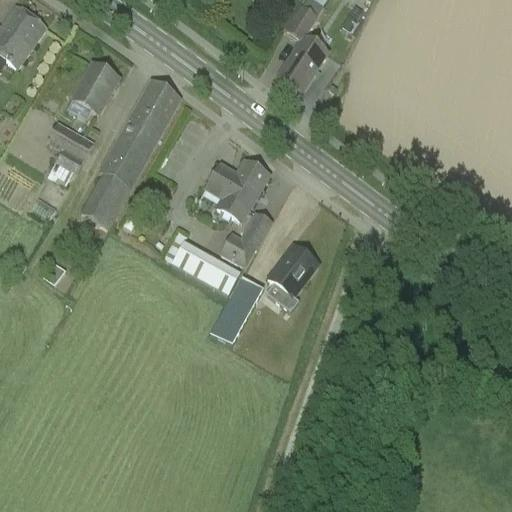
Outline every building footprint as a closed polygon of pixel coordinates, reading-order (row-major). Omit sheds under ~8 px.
[(275,81),(301,98),(327,58),(305,43),(318,23),(317,22),(323,13),(306,2),(299,12),(301,13),(285,37),(299,46),(275,81)] [(14,11),(0,30),(0,62),(16,74),(45,33),(14,11)] [(365,19),(354,12),(341,33),(354,42),(365,19)] [(91,69),(71,104),(97,119),(117,84),(91,69)] [(149,86),(99,176),(103,178),(80,220),(106,235),(180,103),(149,86)] [(94,148),(58,128),(46,148),(62,157),(51,177),(69,188),(74,179),(76,180),(94,148)] [(219,170),(204,194),(221,204),(215,214),(240,229),(268,180),(244,166),(235,179),(219,170)] [(255,218),(240,244),(231,239),(219,261),(244,275),(245,273),(246,273),(255,257),(257,258),(274,228),(255,218)] [(124,231),(131,236),(136,229),(129,224),(124,231)] [(178,238),(163,264),(172,270),(187,243),(178,238)] [(292,250),(266,284),(292,303),(318,270),(292,250)] [(202,287),(216,295),(228,272),(215,265),(202,287)] [(54,291),(65,277),(53,268),(42,282),(54,291)] [(240,283),(209,339),(231,351),(262,294),(240,283)]
